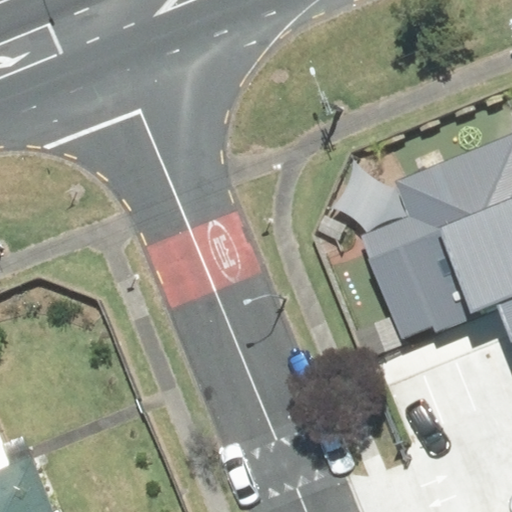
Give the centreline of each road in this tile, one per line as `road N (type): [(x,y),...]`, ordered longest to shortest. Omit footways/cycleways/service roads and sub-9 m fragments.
road 1 (tertiary): [(314,511),(114,28)]
road 2 (secondary): [(114,28),(0,74)]
